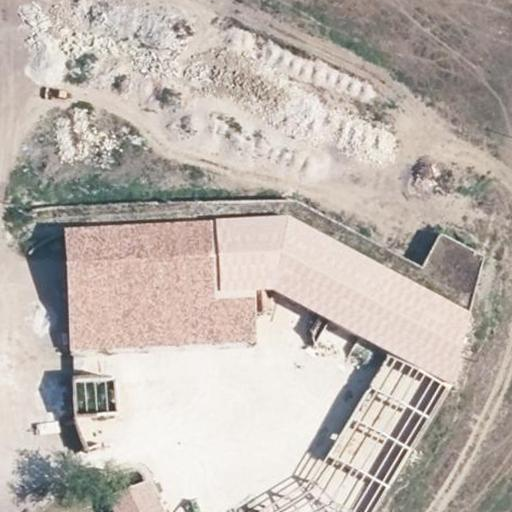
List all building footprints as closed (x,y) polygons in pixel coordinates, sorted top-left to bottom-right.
[(64,227),(68,296),(273,286),(325,314),(299,360),(360,391),(325,454),(386,486),(447,382),(468,313),(285,216),(64,227)] [(68,296),(69,346),(257,337),(257,307),(274,306),(273,286),(68,296)] [(71,375),(74,411),(118,411),(251,402),(249,363),(71,375)] [(304,401),(315,381),(305,376),(294,395),(304,401)] [(301,413),(326,426),(344,390),(319,377),(301,413)] [(75,417),(80,448),(90,446),(85,416),(75,417)] [(114,511),(166,511),(151,478),(108,497),(114,511)] [(298,511),(287,494),(265,507),(268,511),(298,511)]
